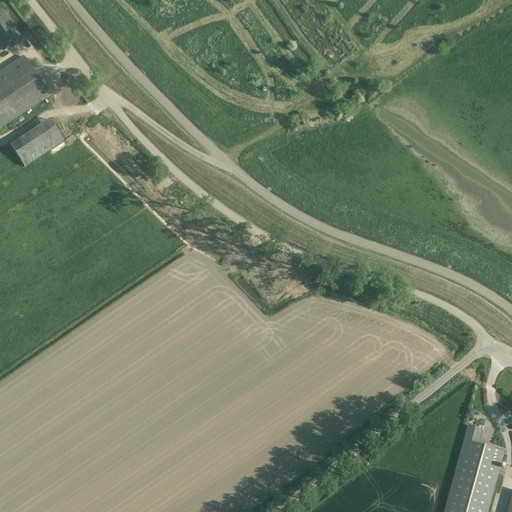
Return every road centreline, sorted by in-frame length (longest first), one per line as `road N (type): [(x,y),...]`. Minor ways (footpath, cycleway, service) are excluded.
road 1 (unclassified): [(29,0),(142,140),(209,201),(293,252),(434,301),(490,341)]
road 2 (tertiary): [(511,314),(453,272),(364,246),(269,196),(213,151),(73,0)]
road 3 (unclassified): [(278,511),(490,341)]
road 4 (track): [(5,142),(49,115),(119,100),(203,157),(229,163)]
road 5 (track): [(406,94),(334,138),(310,144),(266,133),(222,158)]
